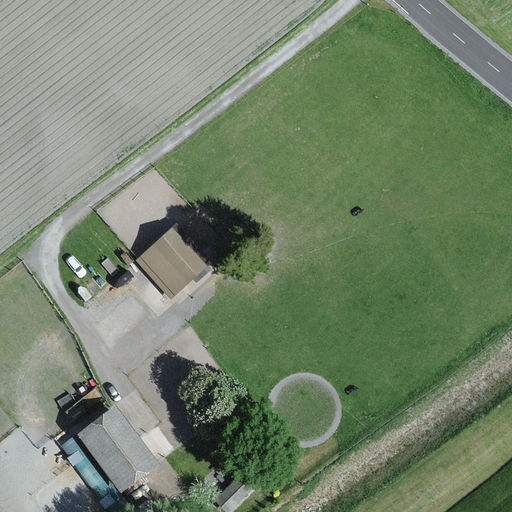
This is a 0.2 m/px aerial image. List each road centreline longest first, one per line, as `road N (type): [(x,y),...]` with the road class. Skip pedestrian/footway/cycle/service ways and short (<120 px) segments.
road 1 (track): [(353,0),(57,228),(40,254),(132,403)]
road 2 (primary): [(511,73),(416,0)]
